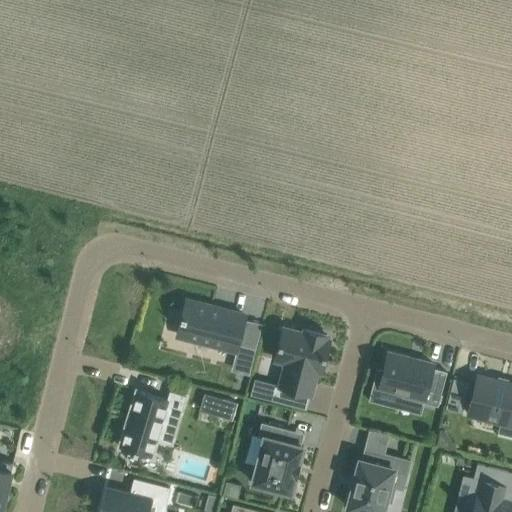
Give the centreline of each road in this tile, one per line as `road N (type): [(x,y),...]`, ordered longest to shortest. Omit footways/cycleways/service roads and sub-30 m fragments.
road 1 (residential): [(364,305),(129,243),(105,247),(85,267),(25,511)]
road 2 (residential): [(364,305),(312,511)]
road 3 (residential): [(511,343),(364,305)]
